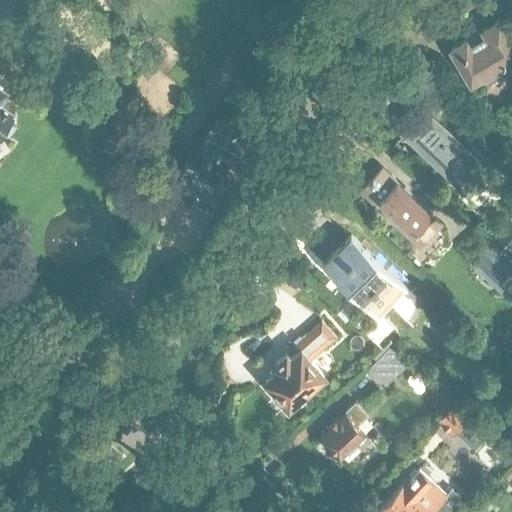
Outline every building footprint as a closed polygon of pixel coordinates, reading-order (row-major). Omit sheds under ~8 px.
[(477,91),(511,70),(511,42),(499,20),(483,29),(487,36),(471,45),(467,39),(451,48),(477,91)] [(0,128),(1,127),(10,128),(18,117),(14,109),(16,105),(3,95),(11,84),(0,75),(0,128)] [(490,172),(424,109),(403,132),(469,194),(490,172)] [(246,130),(225,119),(222,117),(220,120),(217,119),(215,124),(211,122),(204,135),(207,137),(202,147),(207,150),(203,158),(225,169),(231,157),(235,159),(235,158),(236,159),(248,135),(245,133),(246,130)] [(172,188),(174,189),(210,208),(222,184),(197,171),(200,166),(187,159),(172,188)] [(382,166),(361,189),(376,203),(396,222),(396,223),(420,246),(442,223),(382,166)] [(511,228),(508,225),(492,244),(510,262),(511,260),(511,228)] [(352,235),(333,254),(324,263),(379,315),(396,298),(403,305),(413,294),(352,235)] [(469,253),(511,294),(511,268),(482,240),(469,253)] [(297,285),(304,275),(292,267),(285,277),(297,285)] [(326,375),(311,358),(337,336),(322,319),(295,342),(301,349),(291,357),(287,352),(274,364),(278,369),(265,380),(289,407),(326,375)] [(407,364),(391,347),(369,367),(386,384),(407,364)] [(328,449),(337,452),(340,455),(342,453),(344,454),(367,433),(357,423),(368,413),(356,400),(346,410),(347,411),(342,415),(341,414),(329,425),(330,426),(321,435),(325,440),(328,449)] [(468,415),(454,401),(437,419),(451,432),(468,415)] [(486,415),(480,422),(491,433),(498,426),(486,415)] [(452,487),(448,492),(422,468),(410,480),(407,476),(377,508),(380,511),(445,511),(461,495),(452,487)]
